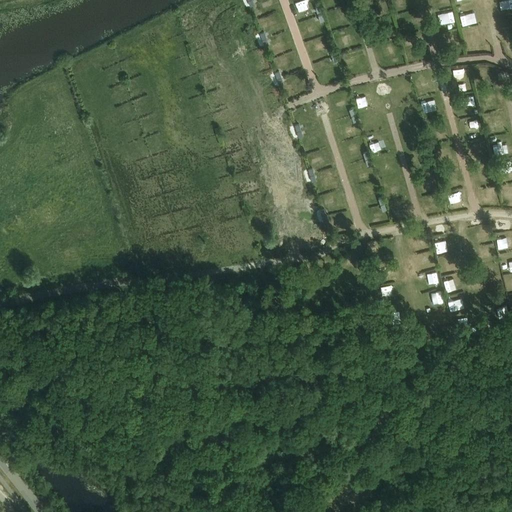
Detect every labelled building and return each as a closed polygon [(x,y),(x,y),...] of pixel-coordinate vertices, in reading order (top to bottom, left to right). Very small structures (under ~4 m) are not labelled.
[(368,0),(367,0),(370,11),(384,7),(382,0),(368,0)] [(408,0),(399,0),(393,2),(395,8),(410,3),(408,0)] [(478,9),(462,11),(463,22),(480,20),(478,9)] [(401,22),(404,31),(417,28),(414,19),(401,22)] [(275,36),(278,48),(288,46),(284,33),(275,36)] [(484,34),(468,35),(469,44),(484,43),(484,34)] [(315,51),(328,47),(324,36),(312,40),(315,51)] [(382,43),(386,57),(395,54),(391,40),(382,43)] [(362,64),(357,49),(346,53),(351,68),(362,64)] [(333,57),(320,61),(324,77),(338,74),(333,57)] [(497,95),(481,97),(482,105),(498,103),(497,95)] [(470,130),(481,128),(478,116),(468,118),(470,130)] [(504,120),(488,122),(489,133),(505,130),(504,120)] [(431,130),(432,140),(447,138),(446,128),(431,130)] [(369,145),(382,142),(380,133),(367,135),(369,145)] [(491,139),(492,149),(508,149),(508,138),(491,139)] [(384,188),(387,199),(401,195),(398,185),(384,188)] [(326,210),(346,205),(343,193),(323,198),(326,210)] [(511,235),(497,236),(497,246),(511,245),(511,235)] [(439,261),(440,271),(454,270),(453,260),(439,261)] [(500,263),(485,264),(486,273),(501,271),(500,263)] [(460,278),(445,280),(446,291),(462,288),(460,278)] [(451,311),(467,308),(466,297),(449,299),(451,311)]
